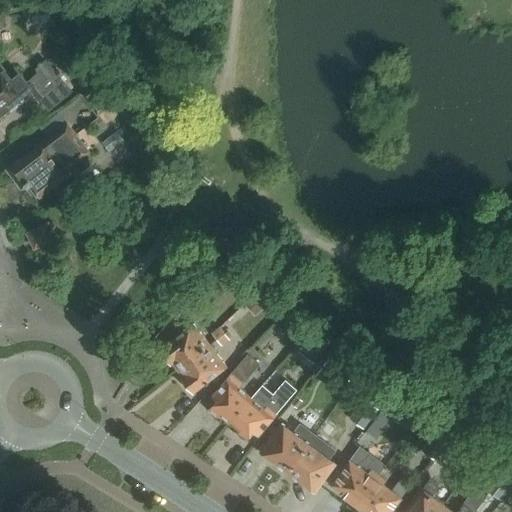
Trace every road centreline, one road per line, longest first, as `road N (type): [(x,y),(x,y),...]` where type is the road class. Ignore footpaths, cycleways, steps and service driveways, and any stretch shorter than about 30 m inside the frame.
road 1 (tertiary): [(206,511),(68,422)]
road 2 (tertiary): [(68,422),(72,387),(62,372),(29,361),(0,379)]
